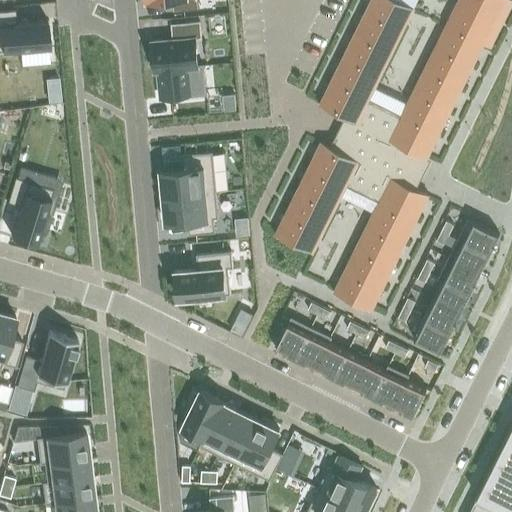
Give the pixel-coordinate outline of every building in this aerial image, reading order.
[(198,0),(146,0),(146,1),(160,0),(172,0),(174,11),(200,9),(198,0)] [(322,141),(276,234),(313,252),(346,185),(379,200),(334,291),(372,309),(397,259),(429,194),(411,186),(426,156),(427,157),(505,0),(458,0),(402,113),(370,97),(417,0),(371,0),(320,103),(348,117),(334,147),(322,141)] [(15,8),(0,9),(0,50),(20,49),(22,64),(50,62),(48,46),(50,46),(47,19),(16,22),(15,8)] [(174,38),(152,40),(155,71),(158,71),(158,69),(198,66),(198,65),(195,38),(202,37),(200,21),(172,24),(174,38)] [(198,66),(158,69),(158,71),(161,98),(207,93),(204,64),(198,65),(198,66)] [(61,91),(48,91),(49,101),(61,100),(61,91)] [(235,94),(224,95),(226,110),(237,108),(235,94)] [(183,168),(160,170),(163,196),(217,191),(216,190),(229,189),(225,153),(213,154),(213,151),(182,154),(183,168)] [(15,176),(7,201),(20,205),(11,234),(37,242),(41,229),(46,230),(51,213),(46,212),(54,187),(15,176)] [(217,191),(163,196),(165,222),(188,220),(189,234),(215,232),(214,218),(219,217),(217,191)] [(468,218),(458,237),(490,253),(500,233),(468,218)] [(447,220),(442,230),(449,233),(454,224),(447,220)] [(442,230),(437,239),(444,243),(449,233),(442,230)] [(458,237),(448,257),(480,273),(490,253),(458,237)] [(198,268),(176,270),(178,298),(231,294),(229,267),(233,266),(232,251),(197,254),(198,268)] [(448,257),(438,277),(443,279),(471,292),(480,273),(448,257)] [(427,259),(423,268),(430,272),(435,262),(427,259)] [(423,268),(418,278),(425,282),(430,272),(423,268)] [(443,279),(433,298),(461,312),(471,292),(443,279)] [(408,297),(403,307),(411,311),(415,301),(408,297)] [(433,298),(424,318),(451,331),(461,312),(433,298)] [(312,302),(308,309),(318,314),(322,306),(312,302)] [(322,306),(318,314),(328,319),(331,311),(322,306)] [(403,307),(398,317),(406,320),(411,311),(403,307)] [(0,366),(1,367),(3,362),(16,366),(23,341),(10,337),(16,315),(0,310),(0,366)] [(292,316),(276,348),(296,358),(312,326),(292,316)] [(424,318),(414,338),(442,351),(451,331),(424,318)] [(351,321),(347,328),(357,333),(360,325),(351,321)] [(360,325),(357,333),(366,338),(370,330),(360,325)] [(312,326),(296,358),(315,368),(329,339),(330,340),(332,336),(312,326)] [(26,354),(17,385),(34,390),(36,380),(63,388),(78,338),(49,330),(41,359),(26,354)] [(329,339),(315,368),(335,377),(349,349),(330,340),(329,339)] [(390,340),(386,347),(396,352),(399,345),(390,340)] [(399,345),(396,352),(405,357),(409,349),(399,345)] [(349,349),(335,377),(354,387),(368,359),(349,349)] [(368,359),(354,387),(374,397),(388,369),(387,368),(368,359)] [(429,359),(425,367),(435,371),(439,364),(429,359)] [(388,369),(374,397),(393,406),(407,378),(408,379),(410,374),(389,364),(387,368),(388,369)] [(407,378),(393,406),(413,416),(427,388),(408,379),(407,378)] [(193,404),(183,426),(204,436),(205,437),(223,400),(201,389),(199,393),(195,391),(189,402),(193,404)] [(204,436),(200,445),(218,454),(240,409),(223,400),(205,437),(204,436)] [(240,409),(218,454),(235,463),(258,417),(240,409)] [(258,417),(235,463),(270,480),(284,453),(271,446),(280,429),(258,417)] [(58,434),(57,425),(35,425),(37,437),(58,434)] [(511,511),(511,426),(469,511),(511,511)] [(86,430),(37,437),(40,462),(45,462),(44,461),(89,455),(86,430)] [(11,449),(7,461),(15,463),(18,452),(11,449)] [(89,455),(44,461),(45,462),(47,480),(47,481),(92,475),(89,455)] [(329,466),(319,487),(368,510),(378,488),(357,479),(363,466),(339,455),(333,468),(329,466)] [(183,465),(182,481),(190,482),(191,465),(183,465)] [(202,470),(201,482),(209,482),(210,470),(202,470)] [(210,470),(209,482),(217,483),(218,471),(210,470)] [(3,474),(1,482),(13,485),(15,477),(3,474)] [(47,480),(42,481),(45,503),(54,502),(54,501),(94,496),(92,475),(47,481),(47,480)] [(1,482),(0,485),(0,493),(9,496),(13,485),(1,482)] [(319,487),(307,511),(366,511),(368,510),(319,487)] [(265,493),(250,495),(252,507),(267,506),(265,493)] [(211,510),(191,511),(223,511),(223,509),(235,508),(234,495),(210,497),(211,510)] [(96,511),(94,496),(54,501),(54,502),(55,511),(96,511)]
